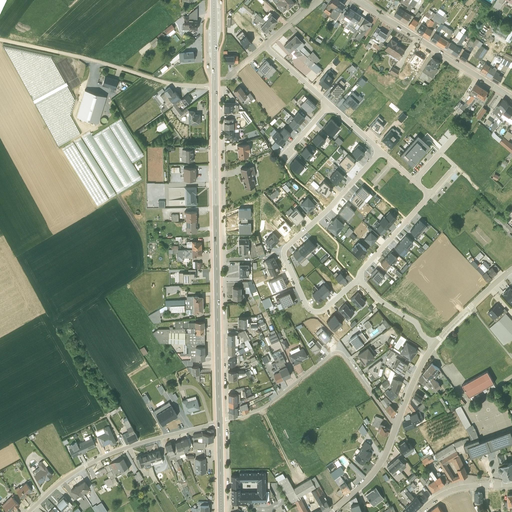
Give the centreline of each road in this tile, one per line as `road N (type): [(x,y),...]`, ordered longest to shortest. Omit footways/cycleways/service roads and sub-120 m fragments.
road 1 (primary): [(214,87),(219,422)]
road 2 (residential): [(381,151),(283,252),(310,310),(322,311),(359,280)]
road 3 (residential): [(395,427),(337,352),(256,411),(219,422)]
road 4 (unclassified): [(0,39),(214,87)]
road 5 (residential): [(28,511),(97,459),(219,422)]
road 6 (residential): [(511,99),(357,0)]
